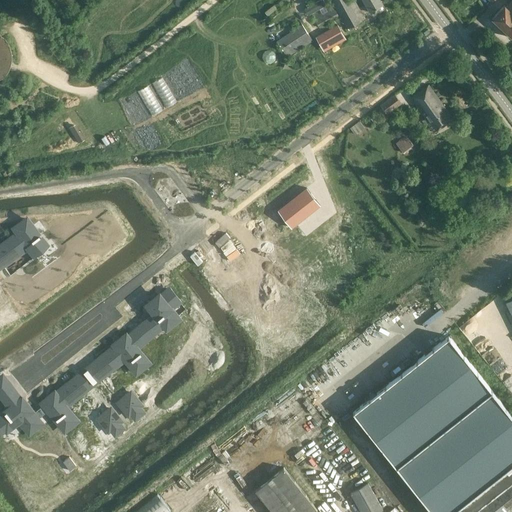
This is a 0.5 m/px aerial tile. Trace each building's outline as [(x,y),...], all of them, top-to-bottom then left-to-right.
[(309,15),(320,9),(325,6),(326,5),(323,0),(319,0),(305,9),(309,15)] [(319,11),(312,15),(320,28),(340,17),(347,29),(349,28),(358,23),(366,19),(362,13),(369,10),(370,12),(383,4),(381,0),(363,0),(366,5),(360,8),(355,0),(328,0),(332,7),(327,10),(322,13),(321,13),(319,11)] [(511,36),(511,1),(507,7),(505,5),(493,18),(511,36)] [(287,57),(312,41),(302,24),(276,41),(287,57)] [(316,37),(322,47),(326,44),(329,49),(346,39),(337,24),(316,37)] [(0,78),(1,78),(3,77),(4,76),(5,76),(6,74),(7,72),(8,71),(8,69),(8,67),(8,65),(11,65),(11,62),(11,61),(12,60),(12,57),(11,54),(11,51),(10,48),(10,47),(9,45),(8,43),(6,41),(4,39),(3,37),(1,40),(0,38),(0,35),(0,78)] [(264,62),(265,63),(266,63),(267,64),(268,64),(269,64),(270,64),(271,64),(272,63),(273,63),(274,62),(275,61),(275,60),(276,59),(276,58),(276,57),(276,56),(275,55),(275,54),(274,53),(273,52),(272,52),(272,51),(271,51),(270,51),(269,51),(268,51),(267,51),(266,51),(266,52),(265,52),(264,53),(264,54),(263,54),(263,55),(263,56),(262,56),(262,57),(262,58),(262,59),(263,59),(263,60),(263,61),(264,61),(264,62)] [(435,133),(454,118),(428,85),(411,98),(435,133)] [(382,108),(380,110),(382,114),(386,112),(388,115),(402,104),(394,95),(381,105),(382,108)] [(355,134),(365,127),(359,120),(350,127),(355,134)] [(127,127),(121,132),(134,151),(141,146),(127,127)] [(403,152),(413,145),(406,135),(396,143),(403,152)] [(307,188),(278,210),(292,227),(296,224),(320,205),(307,188)] [(19,233),(0,247),(0,262),(2,265),(28,245),(37,257),(49,247),(28,220),(16,229),(19,233)] [(156,314),(145,323),(154,333),(164,325),(166,327),(178,317),(177,315),(170,308),(179,301),(169,289),(161,296),(160,295),(151,301),(153,303),(150,306),(156,314)] [(462,325),(469,336),(481,328),(474,318),(462,325)] [(104,355),(97,360),(106,372),(125,358),(135,370),(147,361),(135,345),(142,340),(135,332),(128,337),(126,335),(118,342),(120,344),(104,356),(104,355)] [(511,415),(449,336),(353,411),(432,511),(452,511),(511,465),(511,415)] [(86,369),(84,371),(89,377),(92,374),(88,368),(86,369)] [(92,374),(89,377),(93,383),(95,381),(97,380),(92,374)] [(3,376),(0,378),(0,393),(3,397),(13,389),(3,376)] [(42,405),(41,406),(45,412),(47,411),(49,409),(64,428),(76,418),(65,405),(84,390),(74,378),(66,385),(67,386),(53,397),(51,395),(43,402),(44,404),(42,405)] [(119,402),(129,414),(131,413),(135,418),(144,412),(139,406),(141,404),(131,393),(119,402)] [(22,398),(0,415),(0,419),(8,429),(13,425),(19,420),(29,433),(42,423),(38,418),(41,415),(36,410),(33,412),(24,402),(23,403),(20,400),(22,399),(22,398)] [(121,421),(111,409),(99,418),(109,430),(111,429),(115,434),(124,428),(119,422),(121,421)] [(284,468),(256,490),(262,497),(273,511),(314,511),(318,510),(284,468)] [(361,511),(377,511),(383,509),(368,483),(351,493),(361,511)] [(511,485),(477,511),(505,511),(511,507),(511,485)] [(171,511),(159,495),(137,511),(171,511)]
